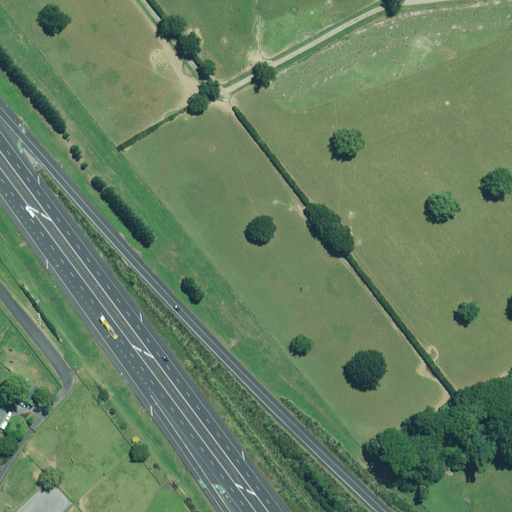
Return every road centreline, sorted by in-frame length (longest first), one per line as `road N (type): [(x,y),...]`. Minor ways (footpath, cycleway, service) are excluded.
road 1 (motorway): [(0,111),(175,313),(373,511)]
road 2 (motorway): [(0,140),(275,511)]
road 3 (motorway): [(249,511),(95,309)]
road 4 (motorway): [(226,511),(95,309)]
road 5 (motorway): [(95,309),(0,183)]
